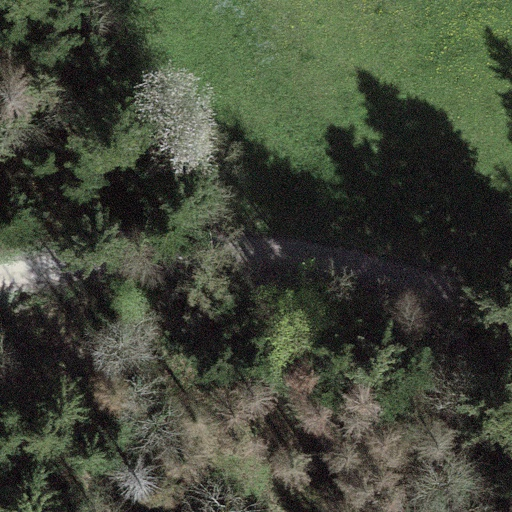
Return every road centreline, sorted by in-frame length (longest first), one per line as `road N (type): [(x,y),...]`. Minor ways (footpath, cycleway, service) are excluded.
road 1 (track): [(0,267),(201,260),(511,266)]
road 2 (track): [(201,260),(398,511)]
